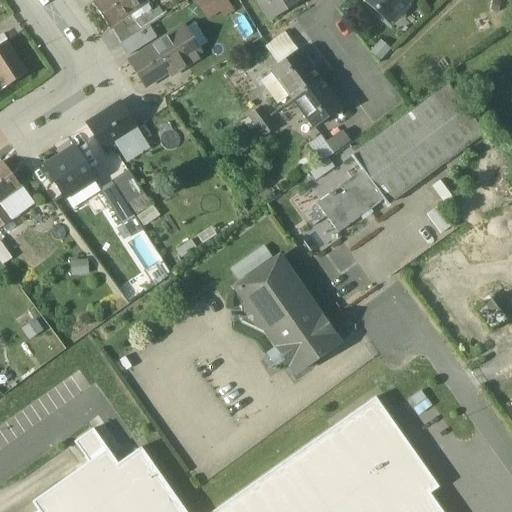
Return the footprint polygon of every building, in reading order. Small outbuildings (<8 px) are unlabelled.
[(97,0),(93,3),(110,29),(147,5),(153,0),(97,0)] [(193,0),(208,23),(232,8),(227,0),(193,0)] [(302,0),(255,0),(269,22),(303,1),(302,0)] [(364,0),(389,22),(396,15),(397,17),(407,6),(405,5),(409,0),(364,0)] [(147,5),(110,29),(113,35),(130,23),(137,19),(137,18),(150,10),(147,5)] [(150,10),(137,18),(137,19),(130,23),(137,34),(148,27),(164,17),(159,8),(152,13),(150,10)] [(130,23),(113,35),(120,45),(137,34),(130,23)] [(137,34),(120,45),(127,57),(155,38),(148,27),(137,34)] [(183,28),(131,62),(148,88),(169,74),(171,78),(199,60),(197,56),(200,54),(183,28)] [(284,33),(265,47),(278,65),(297,51),(284,33)] [(7,41),(0,45),(0,85),(2,90),(28,73),(7,41)] [(278,65),(271,70),(293,99),(319,80),(298,51),(297,51),(278,65)] [(341,109),(319,80),(293,99),(315,128),(341,109)] [(448,86),(352,157),(362,170),(384,200),(388,205),(483,134),(448,86)] [(120,103),(88,124),(104,149),(136,129),(120,103)] [(260,107),(249,115),(256,126),(267,118),(260,107)] [(267,118),(256,126),(264,136),(275,128),(267,118)] [(343,131),(326,143),(333,154),(350,141),(343,131)] [(326,143),(322,136),(310,145),(321,162),(333,154),(326,143)] [(74,147),(44,167),(64,198),(95,179),(74,147)] [(2,162),(0,163),(0,227),(12,219),(0,203),(21,188),(2,162)] [(384,200),(362,170),(317,204),(339,233),(384,200)] [(128,171),(112,182),(125,202),(141,191),(128,171)] [(125,202),(112,182),(99,190),(119,221),(132,213),(125,202)] [(21,188),(0,203),(12,219),(33,203),(21,188)] [(102,253),(115,245),(105,227),(91,234),(102,253)] [(339,343),(279,259),(237,288),(246,302),(247,311),(255,315),(256,316),(257,325),(265,329),(296,373),(339,343)] [(344,264),(323,276),(335,297),(356,285),(344,264)] [(505,320),(490,300),(474,311),(488,331),(505,320)] [(39,511),(37,511),(442,511),(429,494),(438,488),(375,398),(212,511),(185,511),(141,448),(118,464),(93,429),(74,442),(88,463),(32,502),(39,511)]
